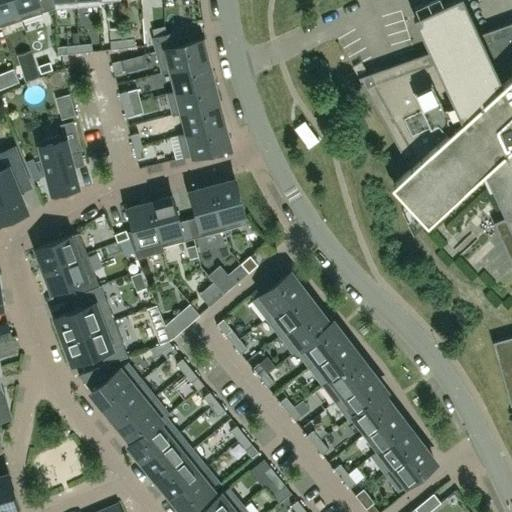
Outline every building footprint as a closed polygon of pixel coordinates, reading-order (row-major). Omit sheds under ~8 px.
[(0,0),(0,25),(20,19),(14,0),(0,0)] [(54,5),(53,0),(14,0),(20,19),(42,11),(41,10),(54,5)] [(511,21),(479,33),(464,0),(445,0),(413,15),(429,51),(358,76),(409,167),(391,184),(426,222),(483,170),(505,216),(492,222),(511,264),(511,335),(493,341),(510,405),(511,403),(511,21)] [(152,29),(154,37),(165,34),(164,26),(152,29)] [(206,60),(201,38),(180,44),(177,31),(165,34),(154,37),(162,71),(171,69),(206,60)] [(135,45),(134,37),(122,39),(123,47),(135,45)] [(123,47),(122,39),(110,40),(111,48),(123,47)] [(92,50),(91,42),(79,44),(80,52),(92,50)] [(80,52),(79,44),(67,45),(68,53),(80,52)] [(67,45),(56,46),(57,54),(68,53),(67,45)] [(122,71),(119,59),(111,61),(114,73),(122,71)] [(22,64),(27,80),(39,76),(34,60),(22,64)] [(51,67),(48,60),(37,65),(40,72),(51,67)] [(212,81),(206,60),(171,69),(177,90),(212,81)] [(12,66),(5,69),(11,83),(18,81),(12,66)] [(217,102),(212,81),(177,90),(168,92),(173,113),(182,111),(217,102)] [(130,102),(127,90),(119,92),(122,104),(130,102)] [(69,92),(55,95),(58,105),(72,102),(69,92)] [(133,114),(130,102),(122,104),(125,116),(133,114)] [(188,132),(222,123),(217,102),(182,111),(188,132)] [(60,123),(62,134),(39,140),(52,190),(77,184),(69,153),(80,150),(73,120),(60,123)] [(313,150),(323,143),(305,120),(295,128),(313,150)] [(228,145),(222,123),(188,132),(179,135),(184,156),(228,145)] [(141,144),(138,132),(130,134),(133,146),(141,144)] [(88,153),(103,148),(98,135),(83,139),(88,153)] [(144,155),(141,144),(133,146),(136,157),(144,155)] [(0,219),(26,209),(18,191),(31,186),(14,145),(0,150),(0,219)] [(233,178),(211,184),(224,228),(245,222),(233,178)] [(224,228),(211,184),(190,190),(197,215),(187,218),(192,237),(224,228)] [(171,196),(149,202),(161,246),(162,246),(183,240),(171,196)] [(161,246),(149,202),(128,207),(133,229),(126,231),(127,235),(136,257),(163,250),(162,246),(161,246)] [(127,235),(126,231),(125,229),(114,234),(116,239),(127,235)] [(36,248),(44,269),(86,253),(78,232),(36,248)] [(194,243),(186,245),(189,257),(198,255),(194,243)] [(86,253),(44,269),(52,290),(72,282),(76,293),(78,292),(98,285),(86,253)] [(248,272),(257,264),(249,254),(240,262),(248,272)] [(208,274),(213,281),(224,293),(248,272),(240,262),(228,273),(220,264),(208,274)] [(274,311),(303,289),(289,272),(254,299),(268,317),(275,312),(274,311)] [(63,339),(114,320),(100,284),(98,285),(78,292),(82,305),(54,316),(63,339)] [(287,328),(316,306),(303,289),(274,311),(275,312),(287,328)] [(300,345),(332,321),(329,323),(316,306),(287,328),(280,333),(294,351),(297,349),(301,346),(300,345)] [(161,314),(150,317),(159,342),(173,337),(171,334),(164,326),(165,325),(161,314)] [(171,334),(173,337),(186,326),(177,315),(165,325),(164,326),(171,334)] [(127,355),(114,320),(63,339),(71,361),(100,350),(104,364),(127,355)] [(317,360),(345,338),(332,321),(300,345),(301,346),(297,349),(310,366),(317,361),(317,360)] [(7,326),(0,328),(0,340),(10,337),(7,326)] [(225,334),(232,343),(239,338),(231,329),(225,334)] [(246,347),(239,338),(232,343),(240,352),(246,347)] [(330,377),(358,355),(345,338),(317,360),(317,361),(329,377),(330,377)] [(171,344),(162,351),(167,358),(176,350),(171,344)] [(336,400),(372,373),(358,355),(330,377),(329,377),(322,382),(336,400)] [(176,363),(184,372),(190,367),(182,358),(176,363)] [(91,390),(105,408),(140,380),(126,362),(106,378),(97,366),(78,374),(91,390)] [(252,367),(260,377),(266,372),(258,362),(252,367)] [(198,376),(190,367),(184,372),(191,381),(198,376)] [(273,381),(266,372),(260,377),(267,386),(273,381)] [(353,414),(385,390),(372,373),(336,400),(349,417),(353,414)] [(153,396),(140,380),(105,408),(118,425),(153,396)] [(366,431),(395,409),(382,393),(385,390),(353,414),(366,431)] [(203,396),(211,405),(217,400),(210,391),(203,396)] [(167,414),(153,396),(118,425),(132,441),(160,419),(164,416),(167,414)] [(279,401),(287,410),(293,405),(286,396),(279,401)] [(225,410),(217,400),(211,405),(218,415),(225,410)] [(301,415),(293,405),(287,410),(294,420),(301,415)] [(379,448),(408,426),(395,409),(366,431),(379,448)] [(178,433),(164,416),(160,419),(132,441),(128,443),(142,461),(170,438),(171,439),(178,433)] [(231,430),(238,439),(244,434),(237,425),(231,430)] [(385,471),(421,444),(408,426),(379,448),(372,453),(385,471)] [(306,435),(314,444),(320,439),(313,430),(306,435)] [(252,443),(244,434),(238,439),(246,448),(252,443)] [(184,455),(171,439),(170,438),(142,461),(156,478),(184,455)] [(328,448),(320,439),(314,444),(322,453),(328,448)] [(435,461),(421,444),(385,471),(399,489),(435,461)] [(193,448),(184,455),(156,478),(170,494),(198,472),(206,465),(193,448)] [(334,468),(341,478),(348,473),(340,463),(334,468)] [(264,471),(271,480),(278,475),(270,466),(264,471)] [(212,489),(198,472),(170,494),(184,511),(212,489)] [(355,482),(348,473),(341,478),(349,487),(355,482)] [(285,485),(278,475),(271,480),(279,490),(285,485)] [(0,481),(0,511),(11,508),(10,506),(15,504),(7,479),(0,481)] [(271,480),(265,485),(273,494),(279,490),(271,480)] [(196,511),(232,511),(234,510),(235,511),(242,505),(227,487),(196,511)] [(259,509),(273,500),(267,491),(253,500),(259,509)] [(416,511),(427,511),(440,502),(432,493),(414,508),(416,511)] [(291,505),(296,511),(300,511),(305,509),(297,499),(291,505)] [(379,511),(372,503),(366,508),(368,511),(379,511)]
